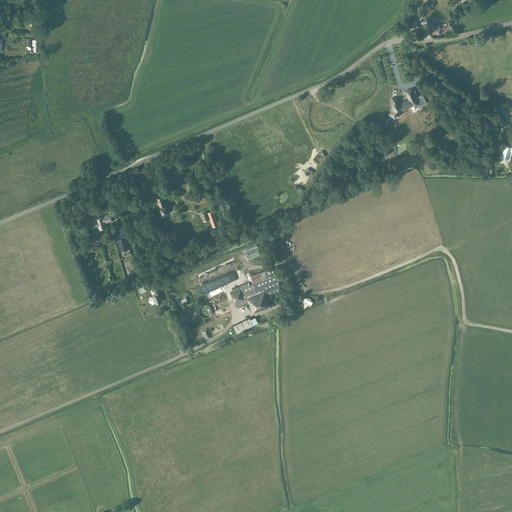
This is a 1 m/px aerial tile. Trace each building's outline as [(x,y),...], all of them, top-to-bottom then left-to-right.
[(441,30),(450,27),(448,23),(439,26),(439,25),(434,26),(433,21),(429,23),(433,35),(437,33),(437,34),(442,33),(441,30)] [(411,89),(405,92),(409,100),(400,104),(398,103),(398,99),(392,99),(392,110),(390,114),(391,115),(395,118),(397,116),(398,115),(398,113),(400,110),(413,105),(413,106),(418,104),(416,98),(415,98),(411,89)] [(509,148),(503,147),(501,158),(509,159),(510,153),(511,153),(511,144),(510,145),(509,148)] [(383,145),(379,150),(386,155),(388,153),(389,151),(384,147),(383,145)] [(140,182),(142,190),(148,188),(145,180),(140,182)] [(157,198),(162,214),(171,211),(169,204),(166,205),(162,196),(157,198)] [(206,212),(202,214),(203,217),(202,218),(203,221),(209,219),(210,219),(212,227),(218,225),(213,211),(207,213),(206,212)] [(93,230),(94,229),(95,230),(95,231),(96,231),(97,231),(98,231),(99,230),(99,229),(106,227),(105,222),(112,220),(110,215),(96,219),(96,221),(91,222),(93,230)] [(125,238),(122,239),(118,240),(121,252),(128,250),(125,238)] [(282,291),(274,272),(273,268),(251,277),(254,284),(250,286),(249,283),(234,289),(235,292),(232,293),(238,308),(248,303),(251,309),(253,313),(270,306),(267,297),(282,291)] [(153,297),(156,304),(162,302),(159,295),(158,295),(157,293),(153,294),(154,297),(153,297)] [(236,333),(253,325),(257,323),(255,317),(250,319),(250,318),(233,326),(236,333)]
